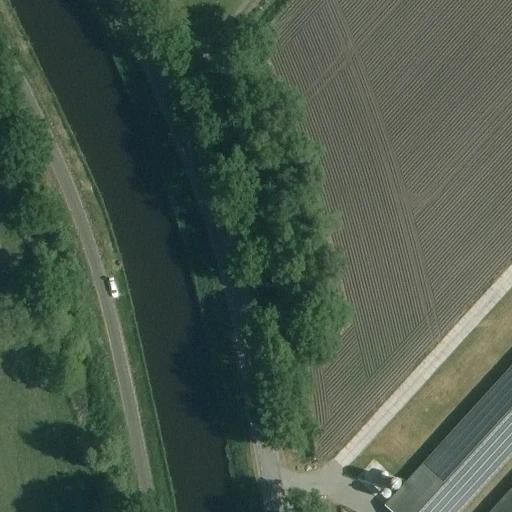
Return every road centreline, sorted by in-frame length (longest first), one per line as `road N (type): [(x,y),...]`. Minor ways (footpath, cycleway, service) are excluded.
road 1 (tertiary): [(278,511),(250,339),(217,224),(179,111),(122,0)]
road 2 (unclassified): [(150,511),(101,287),(0,38)]
